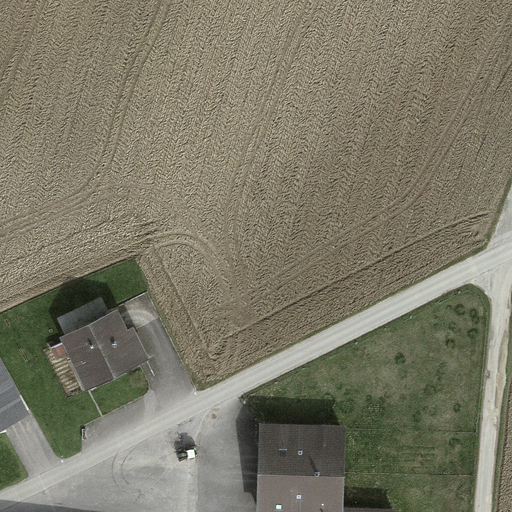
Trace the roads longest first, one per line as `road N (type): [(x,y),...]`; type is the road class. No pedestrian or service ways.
road 1 (tertiary): [(503,255),(0,509)]
road 2 (residential): [(478,511),(503,255)]
